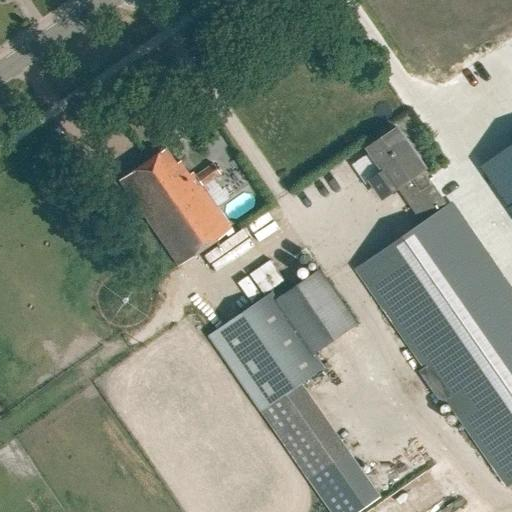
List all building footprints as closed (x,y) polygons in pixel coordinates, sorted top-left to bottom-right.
[(227,56),(217,64),(224,73),(234,66),(227,56)] [(511,293),(492,265),(450,204),(448,205),(428,177),(423,170),(425,168),(397,128),(389,134),(386,133),(378,138),(377,142),(369,147),(385,170),(372,180),(383,197),(399,186),(424,222),(358,267),(427,365),(419,371),(442,403),(449,398),(509,485),(511,482),(511,293)] [(511,223),(511,134),(470,163),(511,223)] [(191,173),(188,175),(179,161),(175,164),(164,149),(119,180),(178,265),(230,229),(201,186),(219,174),(213,164),(194,177),(191,173)] [(278,297),(276,299),(314,355),(317,353),(358,324),(320,269),(278,297)] [(274,291),(211,335),(262,410),(326,366),(317,353),(314,355),(276,299),(278,297),(274,291)]
